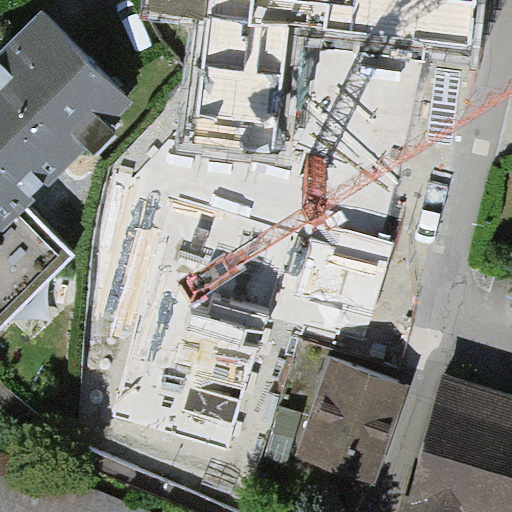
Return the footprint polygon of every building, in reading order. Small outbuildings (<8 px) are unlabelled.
[(467,39),(472,0),(161,0),(160,15),(201,62),(192,135),(179,183),(137,172),(121,232),(105,231),(101,299),(177,319),(190,269),(376,318),(418,161),(314,134),(329,21),(467,39)] [(0,46),(0,316),(0,317),(73,243),(26,197),(128,93),(39,7),(0,46)] [(266,449),(372,483),(408,370),(302,337),(266,449)] [(511,511),(511,381),(444,362),(407,488),(403,487),(395,511),(511,511)] [(160,511),(0,446),(0,510),(4,511),(160,511)]
